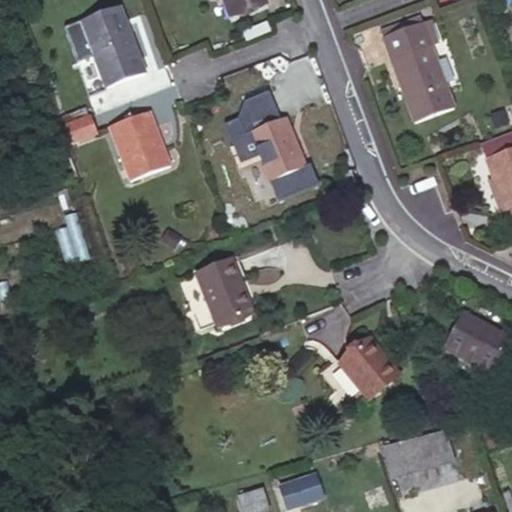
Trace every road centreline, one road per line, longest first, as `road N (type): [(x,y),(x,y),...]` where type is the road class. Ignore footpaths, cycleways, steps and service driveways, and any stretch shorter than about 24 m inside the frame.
road 1 (residential): [(406,230),(367,169),(318,29)]
road 2 (residential): [(186,74),(318,29)]
road 3 (residential): [(511,290),(406,230)]
